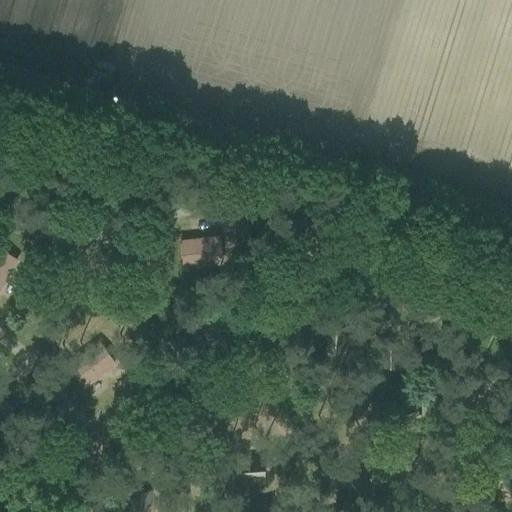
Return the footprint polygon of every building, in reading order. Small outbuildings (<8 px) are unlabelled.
[(183,267),(221,263),(218,236),(179,241),(183,267)] [(0,287),(18,260),(0,248),(0,287)] [(345,352),(346,328),(324,326),(322,350),(332,351),(345,352)] [(83,386),(113,363),(97,342),(67,365),(83,386)] [(387,363),(400,364),(401,343),(376,342),(375,363),(387,363)] [(284,351),(261,353),(263,375),(273,374),(285,374),(284,351)] [(0,414),(10,407),(0,393),(0,414)] [(212,395),(212,419),(234,420),(235,395),(228,395),(212,395)] [(419,418),(411,395),(389,403),(394,415),(397,426),(419,418)] [(407,451),(386,440),(380,450),(376,460),(397,471),(407,451)] [(240,481),(262,480),(262,470),(261,458),(239,459),(240,481)] [(335,475),(348,496),(363,487),(350,466),(343,471),(335,475)] [(149,511),(151,490),(128,488),(125,511),(149,511)] [(268,499),(242,505),(243,511),(270,511),(270,509),(268,499)] [(77,503),(77,511),(101,511),(101,501),(77,503)]
